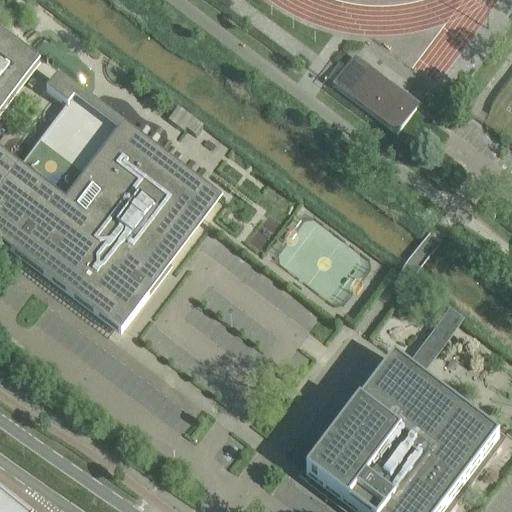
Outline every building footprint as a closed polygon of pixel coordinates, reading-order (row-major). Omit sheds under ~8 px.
[(20,172),(0,156),(0,107),(29,69),(0,46),(0,248),(121,340),(149,303),(144,299),(212,208),(53,87),(47,96),(66,111),(20,172)] [(416,111),(352,63),(333,89),(397,137),(416,111)] [(202,129),(177,110),(168,122),(193,141),(202,129)] [(446,511),(498,443),(394,364),(306,480),(348,511),(446,511)] [(18,511),(0,497),(0,511),(18,511)]
